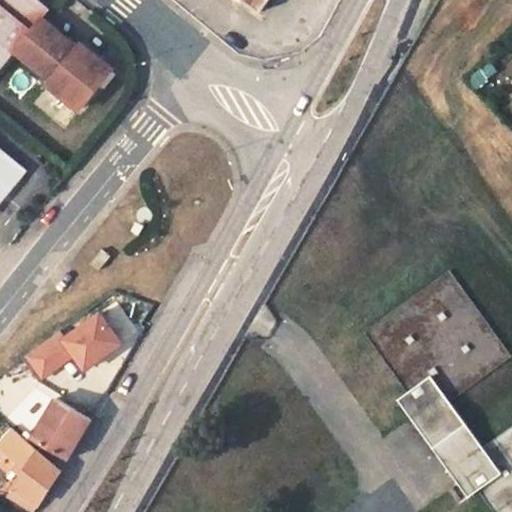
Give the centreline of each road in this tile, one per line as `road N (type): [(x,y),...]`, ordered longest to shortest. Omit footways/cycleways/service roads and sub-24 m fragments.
road 1 (residential): [(197,63),(0,304)]
road 2 (tertiary): [(204,277),(61,511)]
road 3 (residential): [(138,488),(164,406),(228,290)]
road 4 (tertiary): [(138,488),(245,299)]
road 5 (tertiary): [(245,299),(337,136)]
road 6 (residential): [(228,290),(306,147)]
road 7 (tertiary): [(276,144),(204,277)]
road 8 (tertiary): [(337,136),(401,0)]
road 9 (residential): [(197,63),(203,102),(252,140),(276,144)]
road 10 (tertiary): [(360,0),(298,104)]
